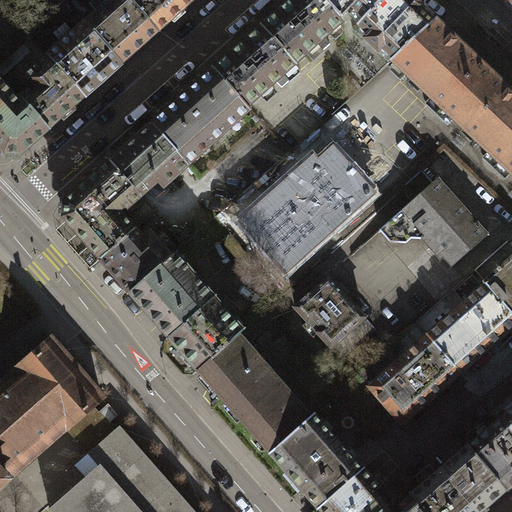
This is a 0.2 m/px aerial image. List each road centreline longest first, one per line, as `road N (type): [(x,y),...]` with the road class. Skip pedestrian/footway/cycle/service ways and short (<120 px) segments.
road 1 (tertiary): [(1,215),(261,511)]
road 2 (residential): [(244,0),(1,215)]
